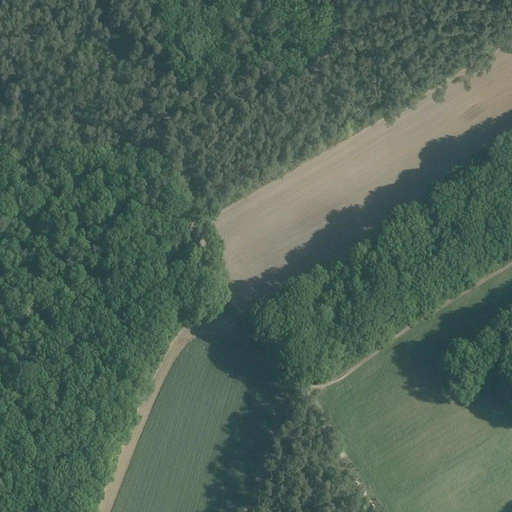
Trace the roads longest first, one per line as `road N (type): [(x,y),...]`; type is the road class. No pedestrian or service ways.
road 1 (track): [(131,0),(183,89),(210,100),(270,93),(440,9),(511,6)]
road 2 (track): [(378,511),(305,386),(249,325)]
